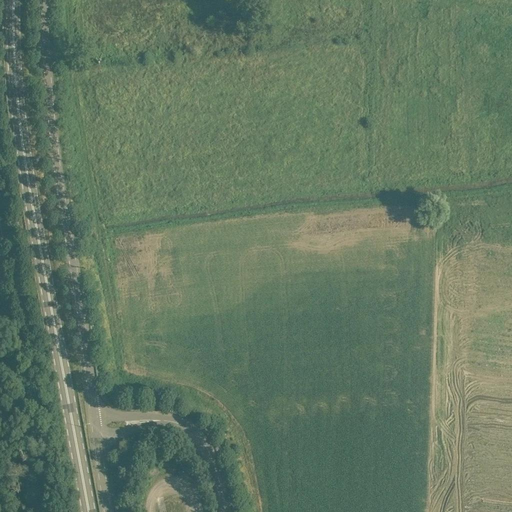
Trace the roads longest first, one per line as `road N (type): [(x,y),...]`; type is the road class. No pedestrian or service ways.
road 1 (primary): [(88,511),(23,140),(13,0)]
road 2 (unclassified): [(97,427),(61,205),(44,0)]
road 3 (unclassified): [(225,511),(203,446),(185,429),(164,422),(97,427)]
